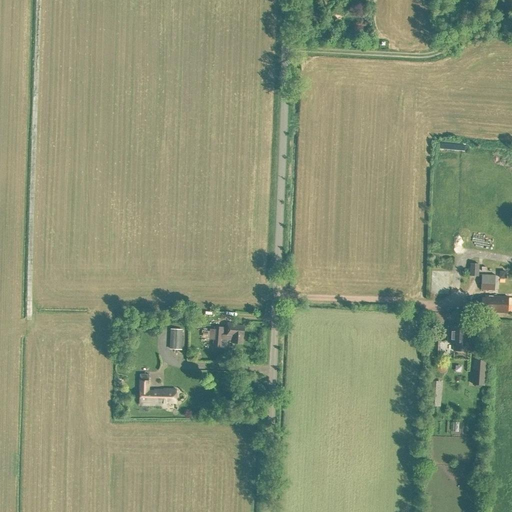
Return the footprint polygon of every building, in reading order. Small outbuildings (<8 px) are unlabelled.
[(478,276),(479,264),(470,263),(470,276),(478,276)] [(481,275),(481,291),(494,291),(495,275),(481,275)] [(482,298),(481,312),(507,313),(508,297),(485,296),(485,298),(482,298)] [(223,327),(214,327),(214,329),(209,329),(209,339),(213,340),(213,347),(226,348),(227,340),(233,340),(233,343),(242,344),(243,336),(244,336),(244,326),(236,326),(237,324),(227,323),(226,336),(223,336),(223,327)] [(470,327),(448,326),(447,343),(453,343),(452,352),(468,352),(469,338),(470,338),(470,327)] [(168,350),(183,350),(183,338),(181,338),(181,330),(169,329),(168,350)] [(485,362),(485,361),(475,361),(474,361),(474,366),(474,372),(473,384),(484,385),(485,373),(485,367),(485,362)] [(165,403),(175,403),(176,389),(163,389),(163,390),(154,390),(154,391),(149,391),(149,381),(140,380),(139,405),(165,405),(165,403)] [(431,382),(429,402),(435,402),(436,394),(440,395),(441,383),(431,382)]
